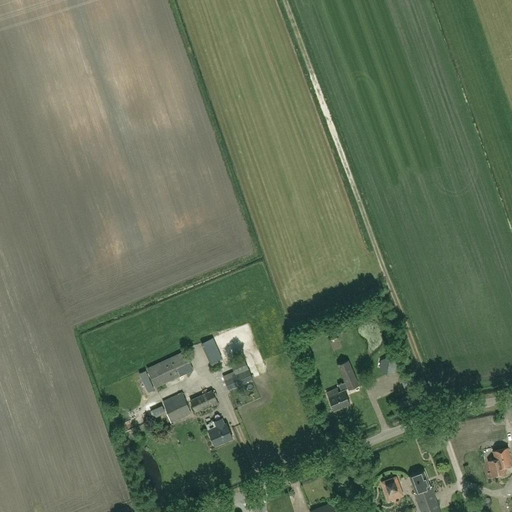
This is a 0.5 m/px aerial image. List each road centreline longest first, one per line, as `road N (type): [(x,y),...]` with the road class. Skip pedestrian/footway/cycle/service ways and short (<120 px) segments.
road 1 (track): [(438,415),(284,0)]
road 2 (residential): [(204,511),(438,415),(511,400)]
